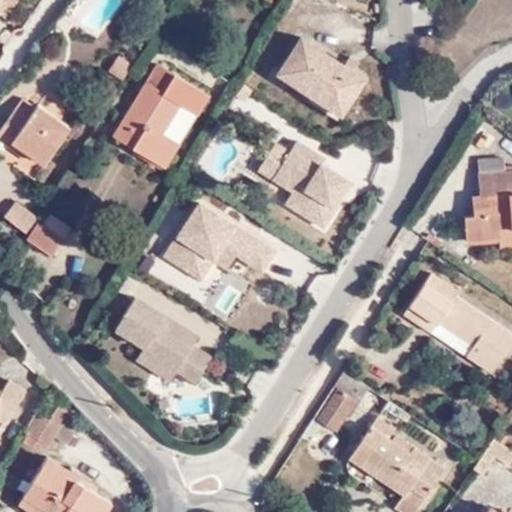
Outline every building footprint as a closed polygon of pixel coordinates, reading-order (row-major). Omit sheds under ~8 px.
[(0,0),(0,1),(12,10),(19,0),(0,0)] [(0,13),(6,18),(12,10),(0,1),(0,13)] [(349,113),(370,77),(306,40),(284,75),(349,113)] [(116,57),(108,75),(123,81),(131,64),(116,57)] [(215,100),(165,68),(118,139),(169,170),(184,147),(167,137),(185,109),(202,119),(215,100)] [(48,159),(72,125),(26,94),(0,131),(0,134),(12,142),(17,137),(48,159)] [(167,137),(184,147),(202,119),(185,109),(167,137)] [(330,208),(348,182),(324,166),(328,161),(299,141),(290,153),(278,143),(260,169),(295,193),(286,205),(323,229),(336,212),(330,208)] [(505,231),(511,229),(511,169),(504,171),(503,157),(476,159),(481,193),(483,213),(472,214),(465,216),(468,242),(506,239),(505,231)] [(353,186),(348,182),(330,208),(336,212),(353,186)] [(483,213),(481,193),(470,195),(472,214),(483,213)] [(16,197),(5,213),(26,230),(38,214),(16,197)] [(163,257),(194,278),(207,259),(211,262),(214,257),(227,266),(234,257),(260,275),(273,254),(198,204),(163,257)] [(54,260),(67,242),(43,225),(31,244),(54,260)] [(207,259),(194,278),(198,281),(211,262),(207,259)] [(511,334),(511,323),(426,270),(403,306),(431,324),(438,314),(474,338),(468,348),(493,365),(511,334)] [(196,338),(133,299),(112,332),(141,349),(133,362),(168,384),(174,374),(193,385),(209,360),(190,348),(196,338)] [(372,390),(343,370),(331,388),(336,391),(319,419),(336,431),(347,417),(349,419),(372,390)] [(0,439),(28,396),(10,385),(0,402),(0,439)] [(71,404),(59,395),(26,446),(38,455),(44,446),(46,448),(60,427),(57,425),(71,404)] [(394,510),(398,511),(420,511),(447,470),(416,449),(412,455),(390,439),(397,430),(378,416),(363,436),(377,446),(363,467),(404,494),(394,510)] [(377,446),(363,436),(349,458),(363,467),(377,446)] [(484,450),(477,460),(471,470),(481,479),(495,459),(484,450)] [(64,511),(108,511),(117,498),(104,490),(107,485),(88,474),(91,469),(77,461),(74,466),(52,453),(29,489),(64,511)] [(21,500),(39,511),(64,511),(29,489),(21,500)]
